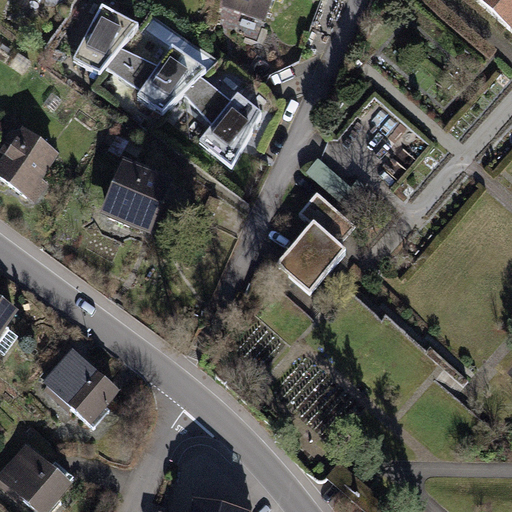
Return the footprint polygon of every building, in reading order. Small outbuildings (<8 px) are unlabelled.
[(230,0),(228,11),(268,25),(278,0),(230,0)] [(511,33),(511,0),(472,0),(472,1),(511,33)] [(239,173),(267,119),(248,94),(240,103),(208,78),(213,69),(179,48),(165,65),(136,46),(144,28),(110,11),(82,66),(98,81),(107,72),(150,92),(142,100),(170,117),(187,99),(217,129),(205,151),(239,173)] [(52,177),(64,160),(28,133),(0,170),(0,179),(39,208),(56,185),(52,177)] [(158,240),(182,186),(130,163),(106,217),(158,240)] [(276,267),(308,296),(344,255),(337,249),(354,231),(316,197),(299,217),(311,228),(276,267)] [(0,350),(27,315),(0,295),(0,350)] [(76,356),(47,389),(96,431),(125,398),(76,356)] [(0,483),(32,511),(63,511),(81,491),(31,448),(0,482),(0,483)] [(338,466),(325,482),(333,490),(360,511),(393,511),(347,474),(338,466)]
